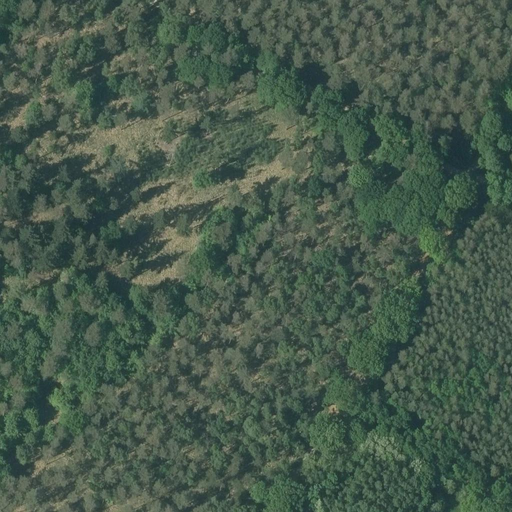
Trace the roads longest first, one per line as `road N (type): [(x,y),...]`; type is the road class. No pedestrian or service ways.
road 1 (track): [(471,181),(273,511)]
road 2 (track): [(143,0),(471,181)]
